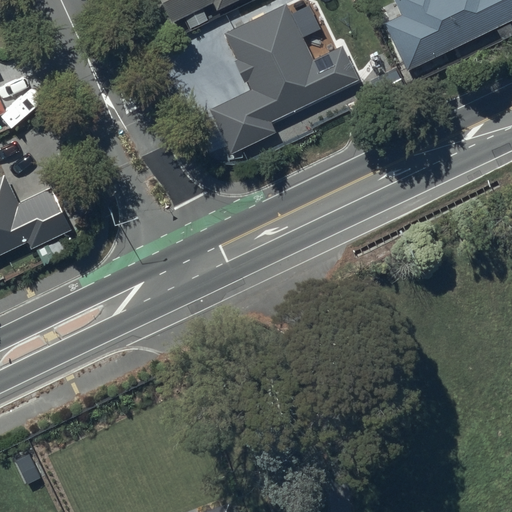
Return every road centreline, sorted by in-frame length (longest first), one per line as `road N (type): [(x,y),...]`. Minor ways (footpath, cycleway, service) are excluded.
road 1 (residential): [(262,238),(218,221),(166,162),(66,0)]
road 2 (residential): [(59,0),(161,286)]
road 3 (secondary): [(262,238),(511,118)]
road 4 (secondary): [(0,363),(161,286)]
